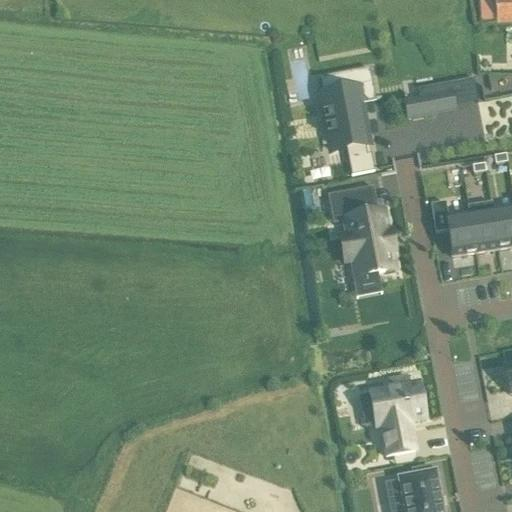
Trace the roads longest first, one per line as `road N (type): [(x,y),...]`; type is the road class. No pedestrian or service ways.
road 1 (residential): [(436,321),(400,130)]
road 2 (residential): [(469,511),(436,321)]
